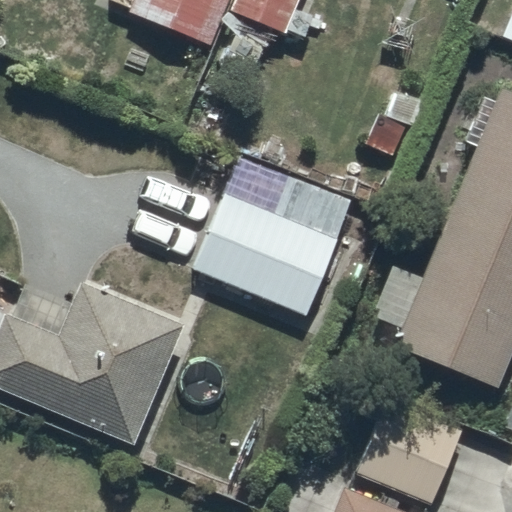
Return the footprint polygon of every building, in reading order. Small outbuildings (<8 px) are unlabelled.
[(220,0),(128,0),(205,34),(220,0)] [(292,0),(232,0),(284,21),(292,0)] [(511,83),(496,77),(489,92),(479,87),(461,129),(473,134),(416,267),(389,256),(368,304),(400,318),(395,330),(495,373),(511,330),(511,83)] [(236,147),(187,257),(303,305),(350,194),(236,147)] [(179,309),(75,268),(66,290),(20,272),(8,303),(1,300),(0,301),(0,382),(130,434),(179,309)] [(374,412),(353,464),(428,494),(458,419),(364,381),(355,405),(374,412)] [(425,511),(341,477),(326,511),(425,511)]
